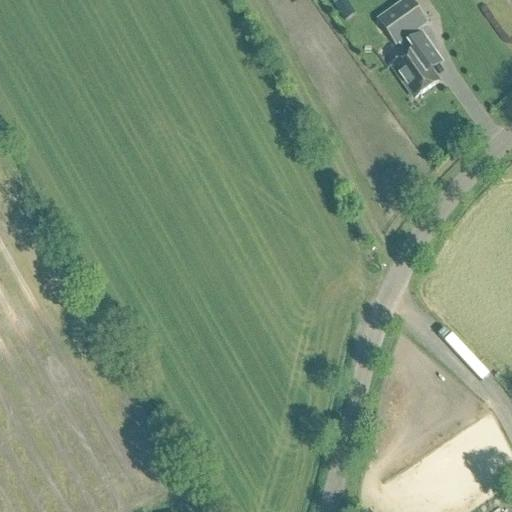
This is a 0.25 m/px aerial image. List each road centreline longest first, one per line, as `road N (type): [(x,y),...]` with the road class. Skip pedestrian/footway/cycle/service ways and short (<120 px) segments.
road 1 (unclassified): [(332,511),(372,341),(407,251),(511,137)]
road 2 (track): [(191,511),(122,397)]
